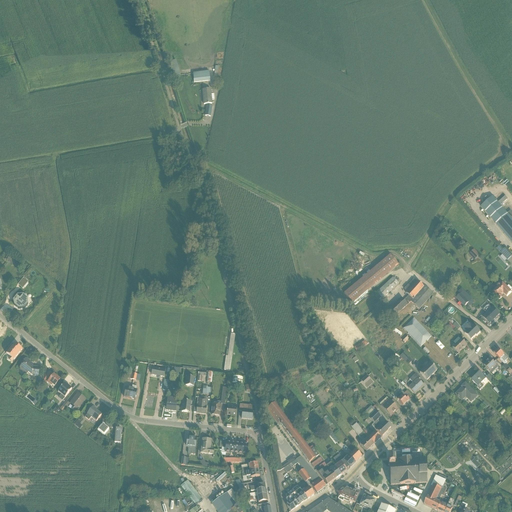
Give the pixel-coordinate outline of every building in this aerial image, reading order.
[(208,71),(191,72),(192,82),(209,80),(208,71)] [(204,105),(212,105),(211,89),(203,89),(204,105)] [(511,241),(511,218),(494,197),(482,207),(511,241)] [(478,250),(472,254),(478,261),(483,256),(478,250)] [(397,266),(388,256),(341,295),(349,306),(397,266)] [(21,285),(26,290),(33,283),(27,278),(21,285)] [(398,285),(391,278),(373,294),(379,303),(398,285)] [(422,288),(415,282),(403,295),(411,301),(422,288)] [(507,296),(511,292),(502,282),(492,292),(498,299),(504,294),(507,296)] [(432,295),(425,289),(411,305),(418,311),(432,295)] [(468,303),(460,294),(455,298),(463,307),(468,303)] [(22,295),(16,296),(12,301),(13,306),(17,309),(24,309),(27,304),(26,299),(22,295)] [(407,306),(400,298),(382,315),(388,322),(407,306)] [(489,324),(501,314),(494,306),(483,316),(489,324)] [(456,325),(462,330),(464,327),(459,322),(456,325)] [(465,333),(472,341),(478,336),(471,328),(465,333)] [(459,353),(468,345),(461,339),(453,347),(459,353)] [(368,340),(357,348),(360,352),(371,344),(368,340)] [(501,360),(506,356),(499,349),(494,353),(501,360)] [(408,353),(403,357),(412,366),(416,361),(408,353)] [(491,372),(498,366),(491,358),(484,364),(491,372)] [(20,368),(37,378),(43,369),(26,359),(20,368)] [(427,381),(438,370),(431,363),(420,373),(427,381)] [(151,376),(164,377),(165,366),(152,365),(151,376)] [(53,389),(60,379),(49,371),(42,381),(53,389)] [(479,387),(487,379),(480,372),(472,380),(479,387)] [(206,396),(214,397),(215,388),(208,388),(209,375),(201,375),(200,389),(207,389),(206,396)] [(371,388),(377,383),(371,376),(365,382),(371,388)] [(237,385),(246,386),(247,378),(237,377),(237,385)] [(197,389),(197,378),(190,378),(189,388),(197,389)] [(415,395),(425,385),(417,378),(408,387),(415,395)] [(471,403),(479,396),(466,382),(461,387),(462,388),(455,394),(462,401),(466,397),(471,403)] [(72,389),(65,384),(58,392),(61,395),(58,398),(62,401),(72,389)] [(130,398),(132,388),(125,387),(123,397),(130,398)] [(404,405),(410,399),(402,391),(396,398),(404,405)] [(69,403),(76,409),(85,398),(77,393),(69,403)] [(166,411),(176,412),(177,397),(168,396),(166,411)] [(197,414),(206,414),(207,398),(198,398),(197,414)] [(391,416),(399,410),(388,398),(381,405),(391,416)] [(181,412),(189,412),(190,401),(182,401),(181,412)] [(211,416),(220,417),(221,403),(212,402),(211,416)] [(309,448),(274,402),(265,409),(277,425),(279,423),(309,463),(319,455),(312,446),(309,448)] [(227,415),(235,416),(236,407),(228,406),(227,415)] [(375,406),(367,413),(377,423),(375,426),(377,428),(383,423),(382,421),(386,418),(375,406)] [(96,409),(93,407),(87,414),(85,417),(88,421),(91,417),(96,422),(102,415),(96,410),(96,409)] [(241,419),(252,420),(253,408),(243,407),(241,419)] [(106,436),(114,425),(107,419),(98,431),(106,436)] [(383,436),(393,426),(386,420),(377,429),(383,436)] [(374,445),(381,438),(374,431),(367,438),(374,445)] [(187,447),(196,448),(196,438),(187,438),(187,447)] [(374,445),(367,438),(360,444),(367,452),(374,445)] [(201,453),(213,454),(214,449),(211,449),(211,440),(202,439),(201,453)] [(237,453),(238,443),(225,442),(225,453),(237,453)] [(354,452),(358,448),(352,442),(348,445),(354,452)] [(237,453),(248,453),(248,443),(238,443),(237,453)] [(356,463),(363,457),(356,450),(350,456),(356,463)] [(356,463),(350,456),(344,461),(350,468),(356,463)] [(425,458),(388,461),(388,467),(389,467),(389,473),(390,486),(426,483),(425,458)] [(479,460),(476,458),(471,462),(477,468),(480,465),(479,464),(480,464),(477,462),(479,460)] [(340,475),(349,469),(340,462),(335,467),(340,475)] [(249,465),(250,472),(259,470),(258,463),(249,465)] [(324,471),(331,468),(328,463),(322,466),(324,471)] [(340,475),(335,467),(331,470),(336,479),(340,475)] [(298,473),(305,483),(310,479),(303,469),(298,473)] [(328,485),(336,479),(331,470),(322,477),(328,485)] [(432,509),(440,494),(446,481),(445,480),(447,478),(439,475),(438,477),(436,476),(431,486),(433,487),(424,505),(432,509)] [(196,478),(195,480),(203,488),(205,486),(196,478)] [(316,493),(325,486),(319,479),(310,486),(316,493)] [(192,481),(185,487),(199,507),(206,501),(192,481)] [(300,490),(308,500),(315,495),(307,485),(300,490)] [(355,504),(359,494),(344,488),(337,493),(339,497),(338,499),(342,501),(344,500),(355,504)] [(291,511),(308,500),(300,490),(284,501),(291,511)] [(225,501),(217,506),(220,511),(241,511),(236,504),(242,500),(236,491),(223,499),(225,501)] [(432,509),(438,511),(443,502),(445,497),(440,494),(432,509)] [(254,504),(267,502),(266,495),(254,497),(254,504)] [(360,511),(362,508),(370,511),(374,501),(364,496),(360,506),(356,509),(353,511),(360,511)] [(327,511),(348,511),(329,499),(309,511),(324,511),(326,511),(327,511)] [(444,511),(451,511),(453,508),(451,508),(454,500),(451,499),(448,504),(444,511)] [(438,511),(444,511),(448,504),(443,502),(438,511)]
